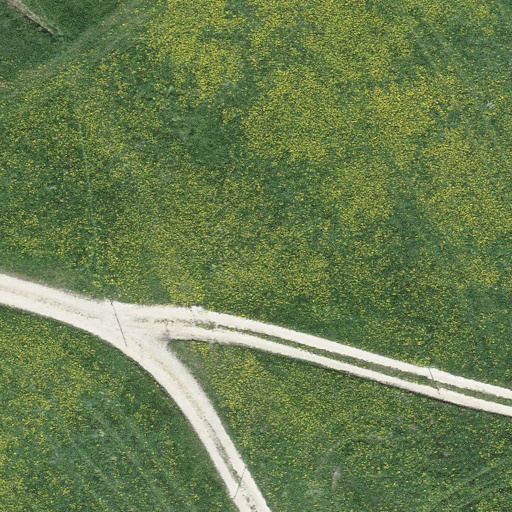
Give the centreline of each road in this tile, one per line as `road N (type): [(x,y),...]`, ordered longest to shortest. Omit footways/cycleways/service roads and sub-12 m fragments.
road 1 (track): [(78,307),(270,336),(511,407)]
road 2 (track): [(0,289),(78,307),(161,363),(188,394),(254,511)]
